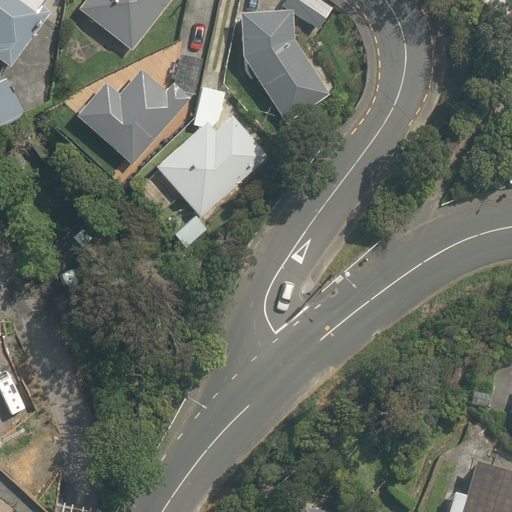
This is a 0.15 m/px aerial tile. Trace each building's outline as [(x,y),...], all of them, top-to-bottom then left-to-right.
[(0,0),(0,60),(10,69),(50,14),(31,0),(0,0)] [(132,53),(172,0),(86,0),(79,10),(132,53)] [(333,9),(319,0),(286,0),(283,7),(290,11),(293,13),(318,30),(333,9)] [(498,0),(475,0),(492,10),(498,0)] [(293,13),(290,11),(240,15),(242,58),(286,124),(330,96),(294,41),(293,13)] [(180,55),(173,84),(184,94),(196,96),(204,61),(180,55)] [(184,94),(173,84),(165,93),(141,70),(120,95),(106,84),(76,117),(82,123),(77,129),(89,140),(94,133),(132,166),(190,100),(184,94)] [(0,129),(26,116),(7,80),(1,83),(0,81),(0,129)] [(225,93),(202,88),(193,126),(201,128),(206,123),(211,129),(218,122),(225,93)] [(200,218),(268,158),(232,117),(214,133),(211,129),(206,123),(201,128),(156,168),(200,218)] [(174,198),(153,173),(132,191),(153,216),(174,198)] [(39,209),(9,219),(28,276),(58,267),(39,209)] [(208,230),(195,217),(174,235),(187,249),(208,230)] [(511,511),(511,472),(476,462),(466,496),(454,493),(448,511),(511,511)] [(0,511),(17,511),(0,498),(0,511)]
